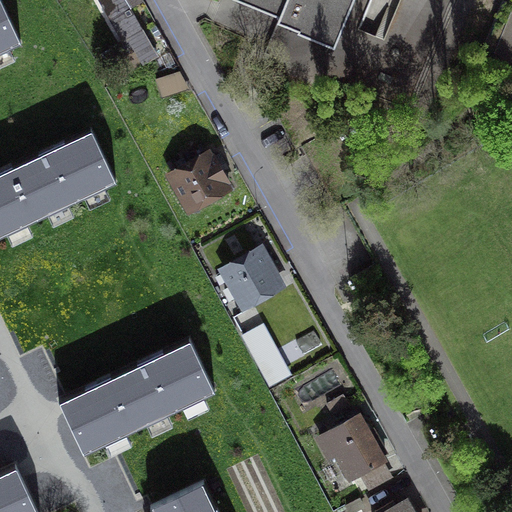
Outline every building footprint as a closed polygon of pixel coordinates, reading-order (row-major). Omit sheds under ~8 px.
[(126,0),(97,0),(119,41),(142,29),(126,0)] [(247,0),(331,38),(348,0),(247,0)] [(0,55),(20,46),(0,3),(0,55)] [(179,75),(156,80),(161,100),(184,95),(179,75)] [(0,236),(117,181),(92,128),(0,171),(0,236)] [(207,153),(169,173),(188,209),(227,188),(207,153)] [(257,250),(222,270),(242,303),(277,283),(257,250)] [(176,340),(57,398),(87,458),(205,399),(176,340)] [(359,412),(309,437),(321,461),(330,456),(344,482),(379,464),(365,435),(369,432),(359,412)] [(42,511),(17,460),(0,468),(0,511),(42,511)] [(143,511),(220,511),(206,482),(143,511)] [(413,511),(406,499),(382,511),(413,511)]
